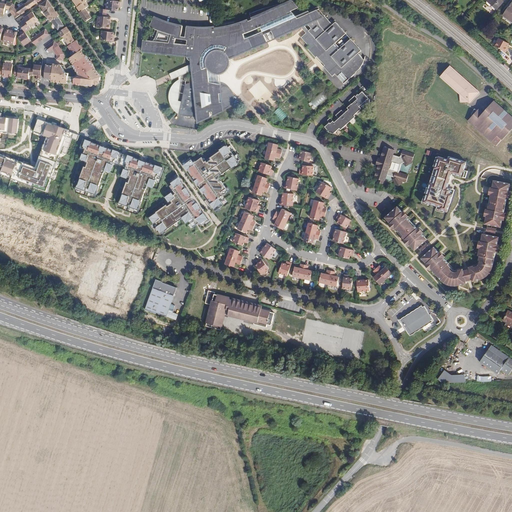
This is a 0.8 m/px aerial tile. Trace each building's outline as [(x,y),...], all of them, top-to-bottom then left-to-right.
[(37,3),(37,2),(35,0),(30,0),(25,4),(28,8),(28,9),(37,3)] [(40,5),(45,13),(53,7),(48,0),(40,5)] [(108,0),(107,10),(112,10),(113,10),(119,11),(119,6),(119,5),(120,6),(120,2),(108,0)] [(247,20),(238,23),(226,26),(220,27),(214,28),(214,27),(206,27),(198,27),(198,28),(191,28),(186,27),(184,36),(180,36),(182,27),(169,24),(160,21),(153,18),(149,26),(154,29),(153,34),(154,36),(154,37),(153,38),(152,38),(151,40),(142,40),(141,49),(186,54),(186,56),(186,57),(186,58),(188,59),(189,60),(190,60),(192,60),(193,62),(196,68),(197,71),(192,73),(190,74),(189,83),(184,83),(181,101),(178,113),(184,115),(197,116),(197,120),(205,117),(207,117),(209,116),(210,115),(210,113),(210,112),(212,111),(212,114),(222,109),(227,107),(227,106),(228,106),(229,105),(230,104),(231,103),(231,102),(232,101),(232,100),(232,99),(233,98),(233,97),(233,96),(232,95),(232,94),(232,93),(231,92),(231,91),(230,90),(229,89),(228,88),(227,87),(226,87),(225,86),(224,86),(223,86),(221,85),(218,86),(218,84),(209,81),(208,78),(212,72),(219,73),(224,71),(225,70),(226,69),(227,67),(228,66),(229,64),(228,64),(228,63),(229,63),(229,62),(229,60),(227,60),(228,59),(228,58),(228,57),(230,56),(232,56),(245,51),(262,43),(267,41),(263,33),(271,30),(274,38),(300,26),(305,32),(300,37),(308,45),(306,47),(315,57),(316,56),(318,58),(324,65),(323,66),(332,76),(335,73),(344,83),(356,72),(356,71),(359,68),(360,67),(361,66),(362,63),(364,59),(358,52),(361,50),(350,38),(340,48),(335,42),(345,33),(335,21),(332,24),(318,8),(315,10),(296,18),(290,11),(298,7),(291,0),(290,0),(281,4),(281,3),(270,6),(256,10),(249,13),(251,19),(248,21),(247,20)] [(487,0),(487,1),(497,10),(504,2),(501,0),(487,0)] [(89,6),(86,1),(78,7),(77,7),(81,12),(85,8),(89,6)] [(511,2),(503,16),(511,21),(511,2)] [(8,9),(9,9),(15,18),(20,14),(17,9),(13,4),(9,3),(8,9)] [(25,4),(17,9),(20,14),(28,8),(25,4)] [(56,11),(53,7),(45,13),(47,17),(56,11)] [(85,8),(81,12),(80,13),(86,22),(92,17),(85,8)] [(52,21),(58,16),(59,16),(56,11),(47,17),(51,22),(52,21)] [(33,12),(29,15),(35,23),(39,20),(33,12)] [(24,18),(25,19),(30,26),(35,23),(29,15),(24,18)] [(58,16),(52,21),(58,30),(59,29),(63,26),(64,26),(58,16)] [(106,17),(100,16),(98,16),(97,27),(110,28),(110,24),(110,23),(110,21),(111,21),(111,17),(106,17)] [(19,23),(24,30),(26,32),(31,28),(30,26),(25,19),(19,23)] [(65,28),(60,31),(58,33),(62,37),(63,36),(69,32),(70,31),(66,27),(65,28)] [(17,33),(13,32),(10,31),(6,29),(2,42),(12,45),(17,33)] [(25,46),(32,41),(31,40),(26,32),(24,30),(21,32),(23,35),(19,37),(25,46)] [(45,30),(31,40),(32,41),(35,45),(50,35),(45,30)] [(114,32),(101,31),(100,40),(112,41),(112,37),(113,35),(114,36),(114,32)] [(69,32),(63,36),(69,46),(75,41),(69,32)] [(507,47),(509,44),(499,39),(495,47),(505,52),(507,47)] [(57,56),(57,59),(63,60),(63,59),(64,54),(55,41),(46,47),(51,53),(53,51),(57,56)] [(75,41),(69,46),(68,46),(71,51),(79,45),(76,41),(75,41)] [(71,51),(74,55),(81,50),(82,49),(79,45),(71,51)] [(92,85),(95,83),(97,81),(100,80),(100,77),(93,67),(94,67),(92,64),(92,63),(90,60),(89,61),(85,55),(81,50),(74,55),(69,58),(72,64),(73,64),(72,64),(72,65),(76,71),(75,71),(76,72),(77,74),(76,75),(74,77),(69,77),(68,76),(63,70),(64,70),(63,69),(60,65),(52,64),(52,66),(52,67),(45,66),(45,68),(44,76),(44,78),(49,78),(48,80),(51,80),(50,81),(66,83),(66,82),(67,83),(68,83),(68,81),(69,81),(72,81),(72,83),(72,84),(90,86),(92,85)] [(192,70),(192,73),(197,71),(196,68),(193,62),(192,60),(190,60),(191,63),(169,73),(170,76),(171,79),(178,76),(178,79),(176,81),(173,83),(171,85),(170,87),(169,90),(168,93),(168,94),(168,96),(168,98),(168,100),(169,101),(169,102),(169,103),(170,104),(170,105),(171,106),(172,107),(173,109),(175,111),(176,112),(178,113),(181,101),(178,100),(181,75),(192,70)] [(4,64),(4,69),(3,75),(3,76),(7,77),(7,76),(12,77),(14,65),(4,64)] [(21,78),(24,79),(26,66),(18,65),(16,75),(21,76),(21,78)] [(40,80),(41,75),(42,68),(42,66),(34,65),(34,67),(33,75),(37,75),(37,76),(37,80),(40,80)] [(33,75),(34,67),(26,66),(24,79),(28,79),(28,76),(33,77),(33,76),(33,75)] [(478,92),(450,67),(450,68),(449,67),(441,76),(442,77),(441,78),(459,93),(459,94),(460,102),(461,102),(461,103),(469,102),(470,101),(470,98),(474,93),(477,93),(478,92)] [(219,77),(219,73),(212,72),(208,78),(209,81),(218,84),(220,84),(219,77)] [(348,109),(346,111),(345,111),(344,112),(341,109),(335,114),(338,118),(337,119),(336,120),(334,122),(330,117),(327,119),(329,122),(328,123),(325,126),(328,130),(328,132),(334,133),(339,128),(340,129),(341,128),(348,122),(354,116),(355,116),(354,114),(360,108),(361,108),(360,107),(365,102),(369,102),(369,98),(363,92),(362,91),(358,94),(358,93),(356,95),(356,94),(349,100),(351,103),(350,104),(349,105),(347,107),(348,109)] [(309,103),(314,109),(327,98),(322,92),(309,103)] [(502,141),(511,129),(511,118),(493,102),(483,114),(482,115),(477,112),(474,111),(471,116),(473,117),(468,123),(491,144),(497,137),(502,141)] [(274,113),(281,121),(287,116),(279,107),(274,113)] [(2,113),(0,112),(0,174),(47,192),(69,130),(38,119),(33,132),(47,137),(35,168),(0,154),(0,133),(18,134),(19,119),(1,117),(2,113)] [(85,168),(77,189),(79,190),(85,192),(85,191),(89,193),(96,196),(104,175),(102,174),(104,169),(107,169),(106,171),(111,173),(113,166),(111,166),(112,163),(114,164),(115,161),(119,163),(122,155),(107,149),(106,151),(101,149),(101,147),(84,141),(81,149),(86,151),(82,160),(87,162),(86,163),(88,164),(87,168),(85,168)] [(282,150),(277,149),(278,145),(269,143),(267,151),(276,153),(281,154),(282,150)] [(398,172),(401,163),(404,162),(406,166),(412,163),(410,160),(412,160),(413,157),(414,154),(402,150),(400,156),(399,157),(393,155),(395,150),(384,146),(380,158),(378,157),(376,164),(378,165),(374,177),(379,179),(378,182),(383,183),(386,174),(393,177),(393,179),(396,186),(402,183),(401,181),(406,182),(408,175),(398,172)] [(190,160),(183,165),(218,212),(224,207),(222,203),(224,201),(222,198),(230,193),(222,183),(221,183),(219,180),(218,181),(216,178),(222,175),(223,176),(240,164),(239,163),(241,161),(238,156),(235,158),(232,154),(234,152),(231,147),(228,149),(227,148),(210,160),(211,161),(208,164),(206,162),(205,163),(202,159),(196,163),(195,162),(192,163),(190,160)] [(280,158),(281,154),(276,153),(267,151),(265,159),(274,161),(275,157),(280,158)] [(309,162),(311,154),(301,151),(300,154),(300,156),(297,156),(297,159),(309,162)] [(128,184),(120,205),(128,207),(129,207),(132,209),(140,212),(147,190),(145,190),(147,184),(150,185),(149,186),(154,188),(156,182),(154,181),(155,179),(157,180),(158,177),(162,178),(165,170),(147,164),(146,165),(141,163),(141,162),(127,157),(124,165),(128,166),(127,169),(129,170),(128,172),(126,171),(124,177),(129,179),(129,178),(132,179),(130,184),(128,184)] [(431,182),(425,202),(441,207),(440,209),(448,212),(454,194),(451,193),(452,189),(448,188),(453,174),(466,178),(468,171),(464,170),(467,162),(449,157),(448,160),(439,157),(436,168),(438,169),(434,183),(431,182)] [(270,171),(270,170),(271,166),(261,163),(258,172),(271,176),(272,172),(270,171)] [(313,176),(314,167),(303,166),(303,169),(303,171),(300,171),(300,175),(313,176)] [(266,182),(267,179),(258,176),(256,184),(268,189),(270,185),(267,184),(266,184),(266,182)] [(296,191),(299,179),(288,177),(287,182),(287,184),(285,184),(284,188),(296,191)] [(168,206),(151,218),(156,225),(156,224),(159,228),(159,229),(163,235),(180,222),(179,221),(183,218),(184,219),(185,218),(189,222),(190,221),(193,226),(200,221),(202,224),(209,219),(202,209),(200,210),(199,207),(198,205),(198,204),(190,194),(188,192),(188,193),(186,190),(187,189),(178,178),(172,183),(174,185),(171,187),(177,195),(175,196),(174,194),(168,198),(171,202),(172,202),(174,204),(169,207),(168,206)] [(507,199),(507,198),(504,197),(504,196),(505,196),(506,193),(505,192),(505,191),(509,191),(510,184),(494,180),(493,187),(492,189),(490,189),(490,193),(491,193),(491,195),(488,209),(488,211),(486,211),(485,214),(487,215),(486,217),(485,224),(501,227),(503,220),(499,219),(500,218),(501,214),(500,214),(501,212),(504,213),(507,199)] [(330,193),(332,189),(323,183),(317,193),(327,199),(329,196),(328,195),(330,193)] [(267,192),(268,189),(256,184),(253,193),(261,196),(263,193),(263,191),(264,191),(267,192)] [(293,206),(294,195),(283,194),(282,199),(282,201),(280,201),(280,205),(293,206)] [(257,209),(258,206),(260,201),(249,198),(246,209),(258,213),(259,209),(257,209)] [(323,206),(324,203),(315,200),(313,209),(326,213),(327,209),(324,208),(323,208),(323,206)] [(418,228),(409,218),(408,217),(406,219),(404,218),(405,217),(403,215),(402,216),(401,214),(404,212),(403,211),(398,206),(393,211),(386,218),(391,223),(392,224),(391,226),(393,228),(395,227),(396,229),(400,233),(405,239),(407,241),(406,242),(408,245),(409,244),(411,245),(415,251),(428,239),(423,234),(420,236),(419,235),(420,234),(417,231),(417,232),(416,231),(418,228)] [(287,221),(291,214),(283,209),(281,212),(280,214),(279,214),(276,212),(275,216),(287,221)] [(320,217),(321,215),(322,216),(325,216),(326,213),(313,209),(310,218),(319,220),(320,217)] [(410,217),(404,210),(403,211),(404,212),(401,214),(402,216),(403,215),(405,217),(404,218),(406,219),(408,217),(409,218),(410,217)] [(252,221),(253,219),(254,216),(246,213),(242,221),(254,227),(256,223),(253,222),(252,221)] [(346,228),(351,220),(339,214),(337,217),(340,218),(339,220),(337,223),(346,228)] [(283,230),(287,221),(275,216),(273,219),(276,221),(277,221),(276,223),(275,226),(283,230)] [(252,230),(254,227),(242,221),(238,230),(247,233),(248,230),(249,229),(250,229),(252,230)] [(76,274),(84,250),(0,223),(0,247),(30,257),(29,259),(76,274)] [(317,229),(318,226),(309,223),(307,232),(320,235),(321,232),(318,231),(317,231),(317,229)] [(425,233),(419,227),(418,228),(416,231),(417,232),(417,231),(420,234),(419,235),(420,236),(423,234),(425,233)] [(344,244),(347,232),(334,229),(333,233),(335,234),(334,236),(333,241),(344,244)] [(319,239),(320,235),(307,232),(304,241),(314,243),(314,240),(315,238),(316,238),(319,239)] [(489,270),(490,269),(491,267),(491,266),(491,265),(493,266),(496,252),(496,251),(493,251),(493,249),(494,249),(495,246),(494,245),(494,244),(498,244),(499,237),(483,233),(482,241),(481,243),(479,243),(479,246),(480,247),(480,248),(479,256),(480,256),(478,263),(476,265),(470,266),(470,269),(473,279),(474,282),(481,280),(480,277),(483,276),(485,275),(486,273),(488,272),(489,270)] [(248,242),(249,238),(237,234),(234,242),(243,246),(245,242),(245,241),(248,242)] [(429,245),(427,243),(420,249),(422,251),(424,254),(431,247),(429,245)] [(270,259),(276,250),(267,244),(264,248),(263,250),(261,249),(259,252),(270,259)] [(350,256),(351,254),(353,254),(354,251),(342,247),(339,256),(349,259),(350,256)] [(464,271),(463,268),(456,270),(453,269),(449,264),(449,263),(445,258),(444,258),(442,260),(441,259),(441,258),(439,255),(438,256),(437,255),(440,252),(439,252),(435,247),(422,258),(427,263),(429,265),(427,266),(430,269),(431,268),(432,269),(436,274),(442,280),(444,278),(446,280),(447,281),(449,282),(451,282),(452,283),(453,283),(455,283),(456,283),(457,283),(458,283),(459,283),(460,285),(467,283),(467,281),(464,271)] [(239,256),(240,251),(232,248),(229,256),(242,261),(244,257),(239,256)] [(446,257),(441,251),(439,252),(440,252),(437,255),(438,256),(439,255),(441,258),(441,259),(442,260),(444,258),(445,258),(446,257)] [(241,265),(242,261),(229,256),(226,264),(235,267),(236,263),(241,265)] [(262,275),(269,269),(261,259),(258,261),(260,263),(258,264),(256,266),(262,275)] [(288,276),(292,264),(289,263),(288,265),(286,265),(283,264),(279,274),(288,276)] [(302,279),(305,265),(301,264),(301,267),(300,269),(298,268),(295,267),(293,277),(302,279)] [(311,281),(313,272),(310,271),(308,271),(308,269),(309,266),(305,265),(302,279),(311,281)] [(386,279),(393,274),(386,267),(383,270),(380,266),(377,268),(386,279)] [(386,279),(377,268),(374,271),(378,275),(374,278),(380,285),(386,279)] [(473,279),(470,269),(467,270),(464,271),(467,281),(470,280),(473,279)] [(328,285),(331,271),(328,270),(327,274),(327,275),(325,274),(321,274),(319,283),(328,285)] [(337,287),(339,278),(336,277),(334,277),(335,275),(335,272),(331,271),(328,285),(337,287)] [(352,289),(353,279),(349,278),(348,278),(348,275),(344,275),(343,288),(352,289)] [(370,291),(369,280),(364,280),(361,281),(361,279),(357,279),(358,292),(370,291)] [(156,280),(146,310),(156,314),(156,313),(167,316),(169,311),(173,312),(176,305),(172,304),(177,288),(163,283),(163,282),(156,280)] [(262,308),(259,307),(258,308),(255,307),(255,306),(252,305),(252,304),(233,299),(232,300),(230,300),(230,299),(215,295),(215,293),(209,292),(206,305),(212,306),(207,327),(222,331),(226,314),(229,315),(229,316),(245,320),(251,321),(252,319),(256,320),(255,324),(268,327),(269,324),(272,325),(275,312),(271,311),(272,310),(262,308)] [(405,326),(407,324),(409,327),(407,329),(410,333),(411,334),(413,333),(413,334),(414,334),(416,332),(416,331),(418,330),(418,331),(421,329),(422,328),(423,328),(425,327),(425,326),(427,325),(430,324),(430,323),(431,322),(432,322),(434,321),(433,319),(434,318),(432,313),(431,314),(429,310),(429,309),(426,305),(424,306),(423,304),(421,305),(421,306),(419,307),(416,309),(417,309),(415,310),(414,310),(412,311),(412,312),(410,313),(410,312),(407,314),(408,315),(406,316),(405,315),(403,317),(403,318),(402,318),(402,319),(403,321),(403,322),(405,326)] [(318,336),(319,327),(322,328),(323,321),(306,319),(304,337),(311,338),(311,341),(315,342),(316,336),(318,336)] [(511,359),(492,345),(480,362),(498,374),(501,370),(508,375),(511,369),(511,359)] [(445,370),(438,380),(447,386),(449,383),(466,383),(466,375),(452,375),(445,370)]
